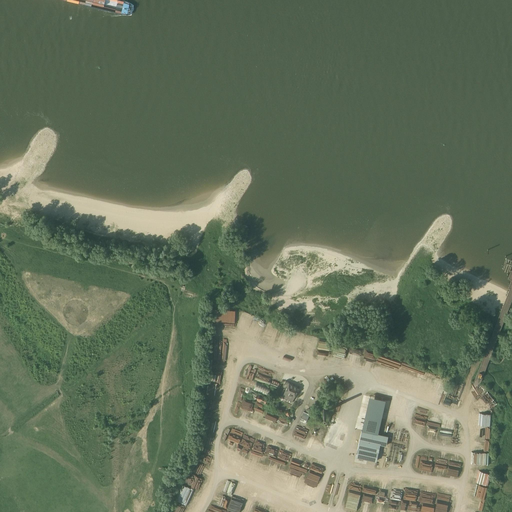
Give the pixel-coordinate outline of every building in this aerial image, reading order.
[(209,360),(219,360),(220,342),(216,342),(217,340),(224,340),(224,337),(210,336),(209,360)] [(245,365),(242,377),(249,379),(252,367),(245,365)] [(255,374),(254,379),(269,384),(270,378),(255,374)] [(286,388),(282,396),(292,401),(299,388),(289,383),(289,382),(285,380),(283,386),(286,388)] [(257,382),(254,389),(268,395),(271,388),(257,382)] [(247,388),(245,392),(244,395),(265,404),(268,397),(247,388)] [(386,405),(388,398),(379,395),(377,402),(386,405)] [(412,416),(425,419),(427,412),(414,409),(412,416)] [(300,419),(306,421),(308,413),(302,411),(300,419)] [(440,426),(441,417),(427,416),(426,425),(440,426)] [(279,421),(289,427),(291,422),(281,417),(279,421)] [(329,425),(323,437),(338,444),(344,432),(329,425)] [(491,443),(491,425),(476,425),(476,442),(491,443)] [(295,430),(293,439),(305,442),(307,432),(295,430)] [(383,445),(384,442),(385,435),(362,430),(356,456),(376,461),(380,444),(383,445)] [(225,448),(236,454),(239,447),(227,442),(225,448)] [(477,444),(476,461),(488,461),(489,445),(477,444)] [(197,455),(190,471),(201,476),(202,471),(198,469),(199,466),(202,467),(206,460),(197,455)] [(413,455),(411,469),(446,472),(446,473),(459,475),(460,462),(434,460),(433,463),(420,462),(420,455),(413,455)] [(290,464),(287,473),(301,478),(304,470),(290,464)] [(470,482),(480,485),(481,483),(477,482),(479,471),(488,473),(489,468),(473,465),(470,482)] [(308,471),(301,487),(313,491),(320,475),(308,471)] [(187,473),(183,481),(196,487),(197,486),(199,487),(202,481),(187,473)]
